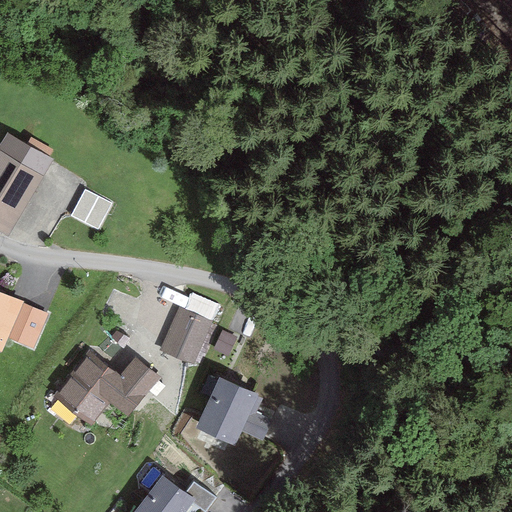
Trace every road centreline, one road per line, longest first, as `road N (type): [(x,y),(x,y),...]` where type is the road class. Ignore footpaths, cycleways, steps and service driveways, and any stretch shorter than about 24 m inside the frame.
road 1 (residential): [(0,244),(231,285),(309,320),(327,351),(328,416),(260,511)]
road 2 (track): [(511,417),(309,320)]
